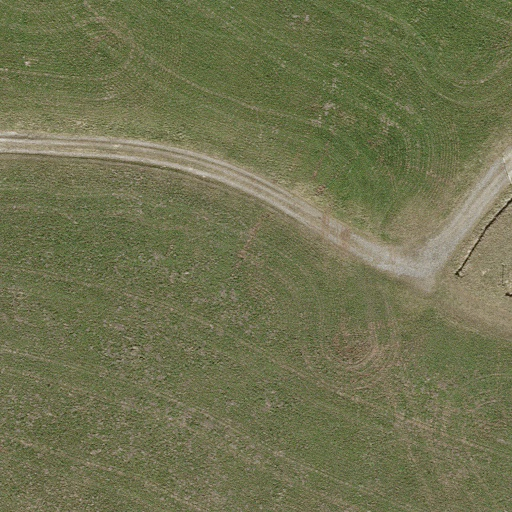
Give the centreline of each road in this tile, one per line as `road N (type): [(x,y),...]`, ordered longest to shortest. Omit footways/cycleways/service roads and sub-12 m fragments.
road 1 (track): [(0,142),(125,149),(220,168),(419,273)]
road 2 (track): [(511,161),(419,273)]
